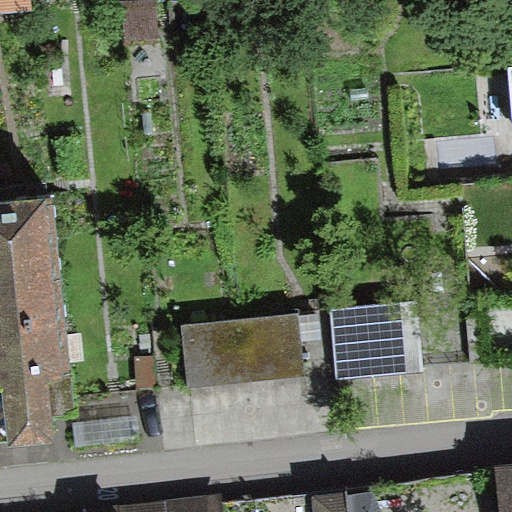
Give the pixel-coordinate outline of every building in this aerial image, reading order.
[(0,440),(10,439),(10,445),(26,444),(54,441),(51,413),(76,411),(56,199),(0,204),(0,440)] [(417,303),(332,310),(337,375),(422,368),(417,303)] [(295,311),(183,324),(191,390),(303,377),(295,311)] [(511,511),(511,466),(493,469),(497,511),(511,511)] [(317,494),(318,511),(374,511),(373,491),(317,494)] [(220,511),(219,497),(122,507),(121,511),(220,511)]
